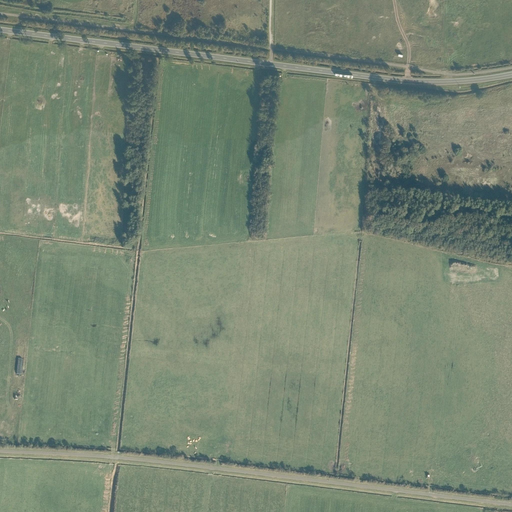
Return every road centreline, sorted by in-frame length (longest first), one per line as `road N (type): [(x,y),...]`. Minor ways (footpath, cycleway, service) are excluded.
road 1 (secondary): [(511,75),(420,83),(0,31)]
road 2 (unclassified): [(511,502),(116,454),(0,448)]
